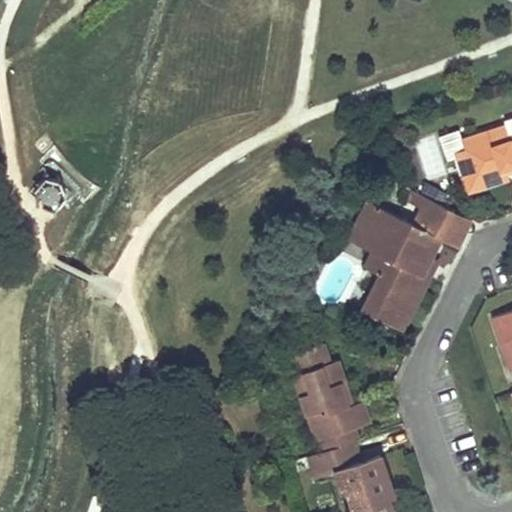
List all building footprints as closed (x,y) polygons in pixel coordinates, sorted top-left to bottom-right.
[(503,166),(511,162),(511,115),(502,119),(503,124),(464,137),(467,146),(460,148),(454,151),(463,179),(473,176),(476,186),(506,176),(505,171),(503,166)] [(460,148),(467,146),(464,137),(457,139),(460,148)] [(511,162),(503,166),(505,171),(511,168),(511,162)] [(473,176),(463,179),(466,189),(476,186),(473,176)] [(37,190),(46,180),(44,178),(41,181),(35,188),(37,190)] [(46,201),(49,202),(52,203),(55,202),(57,200),(59,198),(60,195),(61,192),(60,189),(58,187),(56,185),(53,184),(50,184),(47,185),(45,187),(43,189),(42,192),(42,195),(44,198),(46,201)] [(420,207),(425,196),(411,189),(406,200),(420,207)] [(63,204),(69,197),(67,195),(57,206),(59,208),(63,204)] [(369,223),(380,202),(366,195),(346,235),(374,248),(383,229),(369,223)] [(383,229),(374,248),(365,266),(364,267),(379,274),(362,309),(402,329),(422,288),(429,275),(419,270),(428,252),(431,253),(440,235),(453,210),(425,196),(420,207),(414,219),(380,202),(369,223),(383,229)] [(453,210),(440,235),(458,244),(470,218),(453,210)] [(419,270),(429,275),(438,257),(431,253),(428,252),(419,270)] [(511,310),(494,317),(508,356),(511,354),(511,310)] [(285,353),(314,441),(355,428),(368,423),(360,401),(351,404),(345,405),(337,381),(343,379),(336,357),(327,360),(321,342),(285,353)] [(351,404),(343,379),(337,381),(345,405),(351,404)] [(355,428),(314,441),(318,452),(352,440),(359,438),(355,428)] [(346,511),(391,511),(390,507),(382,510),(379,501),(387,498),(394,496),(380,454),(359,461),(352,440),(318,452),(308,455),(315,476),(334,470),(340,490),(345,489),(352,509),(346,511)] [(382,510),(390,507),(387,498),(379,501),(382,510)]
